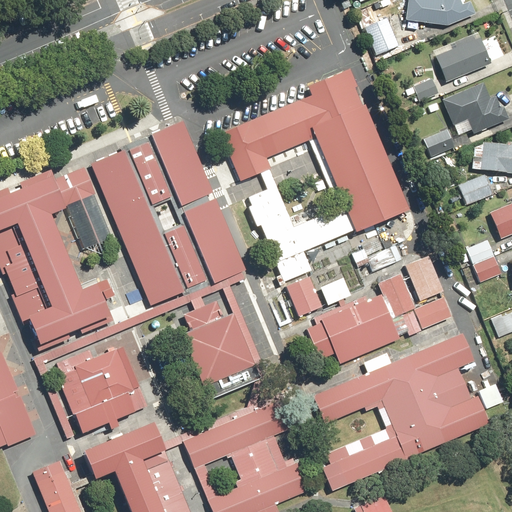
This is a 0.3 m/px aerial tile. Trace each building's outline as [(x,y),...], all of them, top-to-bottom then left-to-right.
[(457,0),(407,0),(404,21),(445,27),(474,15),(468,2),(460,5),(457,0)] [(385,17),(363,27),(375,55),(398,46),(385,17)] [(432,57),(443,83),(489,65),(478,38),(432,57)] [(310,97),(223,134),(242,178),(271,166),(267,158),(314,138),(310,129),(330,120),(365,106),(349,69),(306,88),(310,97)] [(431,78),(412,87),(419,103),(438,94),(431,78)] [(481,84),(441,101),(451,126),(465,121),(472,136),(508,121),(502,107),(499,109),(494,97),(487,99),(481,84)] [(330,120),(310,129),(314,138),(344,207),(356,235),(411,211),(365,106),(330,120)] [(245,268),(184,117),(149,131),(152,140),(92,163),(149,306),(245,268)] [(422,138),(429,156),(456,146),(450,128),(422,138)] [(511,144),(472,141),(469,170),(511,174),(511,144)] [(84,168),(0,200),(0,239),(21,231),(52,310),(28,319),(38,346),(117,315),(104,284),(83,292),(53,216),(68,210),(82,244),(109,233),(84,168)] [(459,201),(464,200),(466,206),(492,196),(485,175),(458,185),(461,192),(456,194),(459,201)] [(246,196),(291,310),(323,297),(305,253),(356,235),(344,207),(291,228),(274,185),(246,196)] [(511,203),(487,214),(499,241),(511,234),(511,203)] [(252,227),(243,230),(249,246),(258,242),(252,227)] [(457,230),(447,234),(454,250),(463,246),(457,230)] [(472,265),(494,256),(487,241),(466,250),(472,265)] [(368,263),(373,273),(402,260),(395,244),(367,256),(363,249),(351,254),(357,267),(368,263)] [(494,256),(472,265),(480,283),(501,274),(494,256)] [(425,257),(406,265),(421,299),(440,291),(425,257)] [(412,308),(398,274),(377,283),(391,317),(412,308)] [(342,278),(319,288),(327,306),(349,296),(342,278)] [(443,292),(412,305),(414,309),(422,329),(451,317),(453,316),(443,292)] [(378,296),(324,318),(344,364),(397,342),(378,296)] [(188,329),(178,333),(201,392),(256,371),(232,310),(221,314),(216,299),(182,312),(188,329)] [(250,306),(243,309),(255,339),(262,336),(250,306)] [(420,328),(413,309),(390,318),(398,337),(399,340),(422,331),(420,328)] [(321,323),(316,325),(306,329),(319,360),(334,354),(321,323)] [(113,333),(47,359),(78,435),(144,410),(113,333)] [(460,335),(313,396),(325,425),(376,403),(392,440),(322,469),(331,491),(488,425),(476,397),(469,400),(456,368),(472,362),(460,335)] [(499,347),(488,353),(492,362),(503,356),(499,347)] [(0,444),(34,431),(1,350),(0,350),(0,444)] [(182,356),(174,359),(156,365),(161,378),(186,369),(182,356)] [(269,397),(183,433),(215,511),(260,511),(309,492),(269,397)] [(156,423),(78,453),(92,488),(115,480),(127,511),(164,511),(145,463),(169,454),(156,423)] [(86,511),(62,450),(28,463),(47,511),(86,511)] [(395,511),(385,485),(358,496),(364,511),(395,511)]
